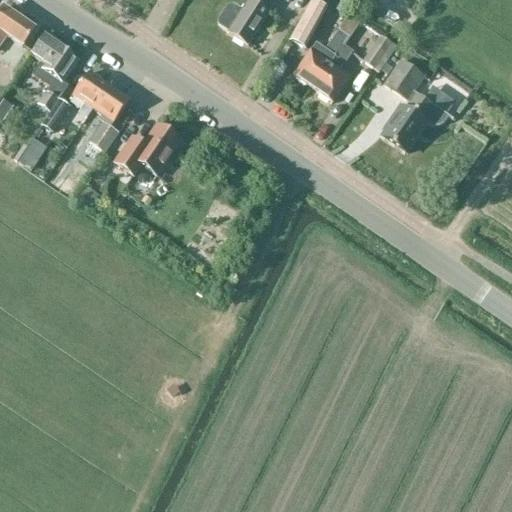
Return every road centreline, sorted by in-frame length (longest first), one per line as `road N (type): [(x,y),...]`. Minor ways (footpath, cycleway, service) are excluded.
road 1 (tertiary): [(511,316),(58,0)]
road 2 (track): [(511,143),(431,260)]
